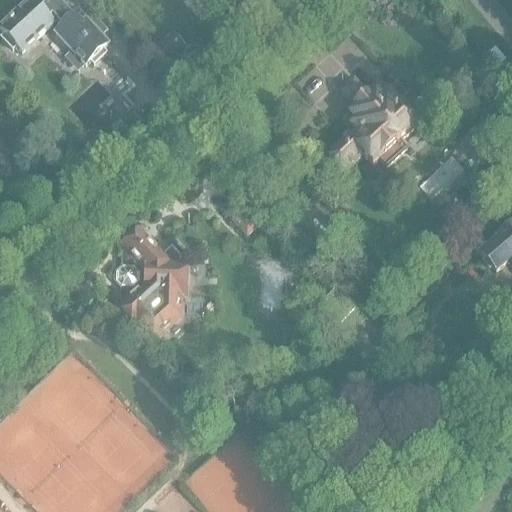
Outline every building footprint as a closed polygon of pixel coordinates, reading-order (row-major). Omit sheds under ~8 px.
[(17,14),(0,29),(0,36),(3,40),(1,42),(12,55),(15,52),(22,60),(39,44),(37,43),(43,37),(45,38),(55,29),(49,22),(52,19),(62,30),(53,38),(75,63),(76,62),(81,68),(80,68),(84,73),(91,66),(94,69),(106,58),(103,55),(110,49),(102,40),(107,35),(89,16),(83,22),(77,16),(72,20),(54,0),(40,13),(30,2),(24,7),(23,6),(16,12),(17,14)] [(173,36),(151,55),(165,70),(168,67),(170,71),(168,73),(183,89),(208,66),(193,50),(177,65),(174,62),(186,51),(173,36)] [(370,100),(368,98),(368,97),(354,81),(339,94),(354,110),(355,110),(357,112),(350,118),(356,125),(351,130),(354,133),(328,158),(345,176),(363,159),(373,170),(380,164),(386,171),(407,152),(401,145),(426,121),(424,118),(424,105),(411,104),(396,88),(382,100),(376,94),(370,100)] [(481,122),(468,134),(480,147),(493,135),(481,122)] [(98,153),(78,173),(87,183),(112,160),(109,157),(105,161),(98,153)] [(249,239),(268,220),(245,196),(225,216),(249,239)] [(292,203),(277,217),(310,252),(325,238),(292,203)] [(511,229),(495,244),(496,246),(482,258),(496,275),(511,262),(511,229)] [(115,276),(115,284),(120,290),(119,304),(123,308),(120,311),(135,328),(136,327),(150,343),(176,320),(177,299),(186,299),(187,265),(179,265),(180,260),(173,253),(164,261),(140,234),(123,249),(126,252),(121,256),(121,270),(115,276)] [(319,312),(337,330),(356,310),(339,293),(319,312)]
